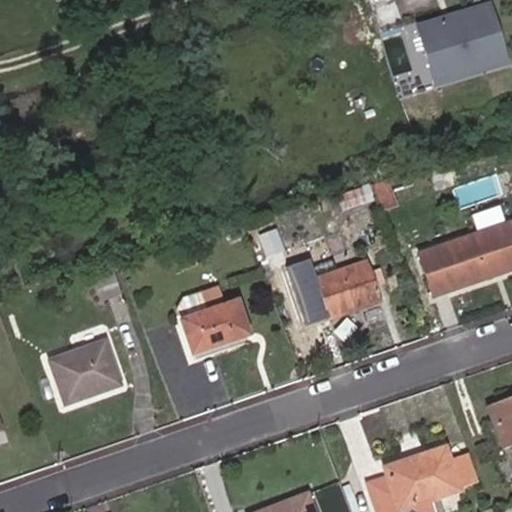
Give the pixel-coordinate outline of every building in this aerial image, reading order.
[(504,68),(486,11),(447,23),(449,27),(442,29),(438,26),(415,33),(434,91),(504,68)] [(365,190),(336,201),(340,213),(370,202),(365,190)] [(235,218),(222,222),(227,235),(240,230),(235,218)] [(430,301),(511,272),(511,246),(506,229),(416,260),(430,301)] [(270,235),(252,242),(263,271),(264,270),(274,295),(290,289),(281,264),(270,235)] [(324,323),(376,308),(362,268),(330,278),(313,283),(311,275),(306,261),(287,266),(303,316),(304,316),(320,311),(324,323)] [(327,270),(311,275),(313,283),(330,278),(327,270)] [(114,299),(104,272),(84,279),(94,306),(114,299)] [(177,325),(201,317),(195,299),(178,304),(172,314),(177,325)] [(187,359),(243,340),(231,307),(201,317),(177,325),(187,359)] [(320,311),(304,316),(308,328),(324,323),(320,311)] [(58,406),(114,387),(98,343),(42,362),(58,406)] [(511,405),(486,415),(503,459),(511,456),(511,405)] [(390,485),(368,493),(374,511),(424,511),(430,510),(459,499),(448,470),(444,458),(388,478),(390,485)] [(467,463),(448,470),(459,499),(478,492),(467,463)] [(309,511),(306,502),(280,511),(309,511)]
